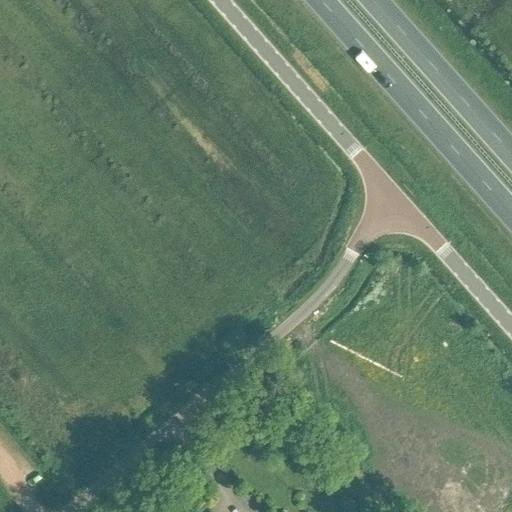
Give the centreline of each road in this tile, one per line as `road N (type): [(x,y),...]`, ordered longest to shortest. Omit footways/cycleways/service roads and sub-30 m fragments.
road 1 (unclassified): [(392,191),(334,281),(66,511)]
road 2 (trunk): [(320,0),(511,214)]
road 3 (unclassified): [(392,191),(220,0)]
road 4 (trunk): [(511,154),(374,0)]
road 5 (unclassified): [(511,328),(392,191)]
